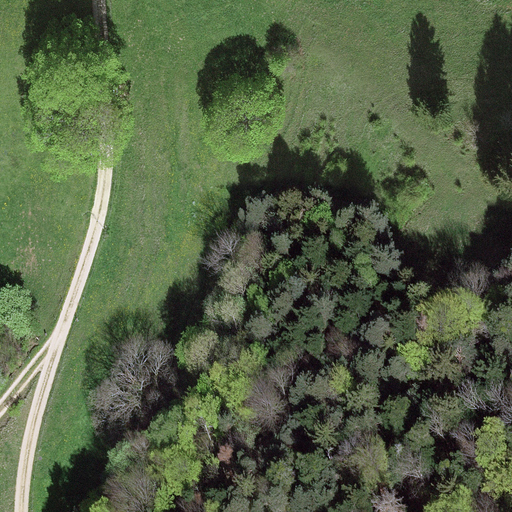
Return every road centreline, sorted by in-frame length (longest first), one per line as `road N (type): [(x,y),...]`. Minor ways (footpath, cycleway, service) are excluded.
road 1 (track): [(99,0),(108,173),(79,293),(57,341)]
road 2 (track): [(57,341),(21,511)]
